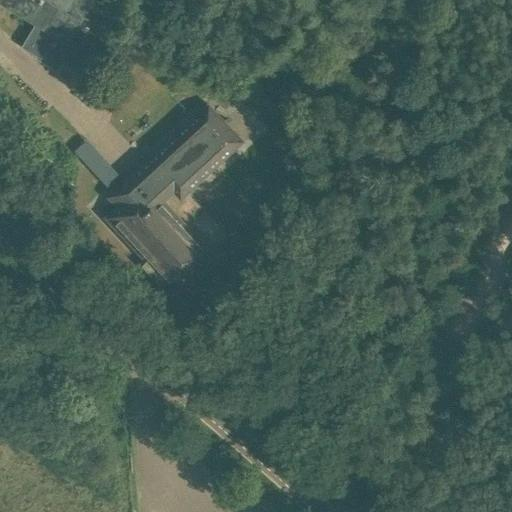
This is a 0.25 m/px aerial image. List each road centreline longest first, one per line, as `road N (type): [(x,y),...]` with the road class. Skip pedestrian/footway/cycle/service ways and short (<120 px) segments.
road 1 (secondary): [(323,511),(0,226)]
road 2 (track): [(367,511),(409,466),(511,276)]
